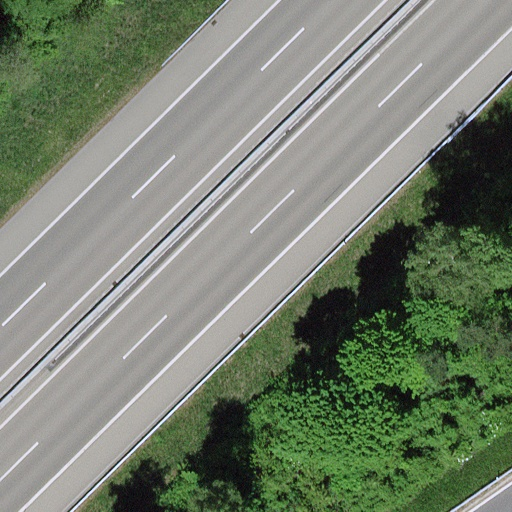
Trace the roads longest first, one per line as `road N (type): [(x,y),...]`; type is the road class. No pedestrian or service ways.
road 1 (motorway): [(0,481),(496,0)]
road 2 (motorway): [(302,0),(0,304)]
